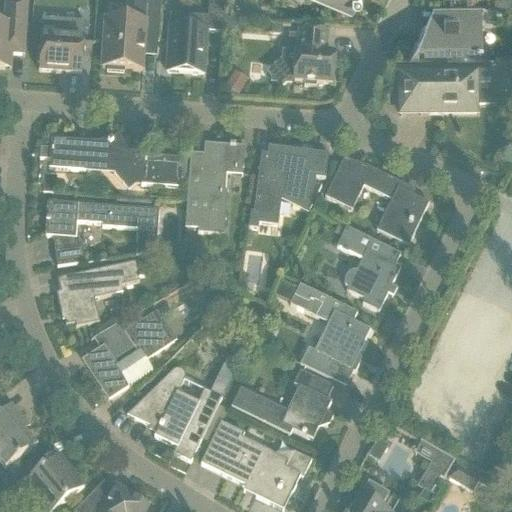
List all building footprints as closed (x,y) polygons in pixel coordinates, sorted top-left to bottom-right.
[(0,70),(5,71),(5,62),(11,57),(24,58),(25,38),(28,2),(4,0),(2,26),(0,25),(0,70)] [(196,18),(195,32),(206,33),(206,34),(222,36),(223,24),(224,0),(208,0),(207,19),(196,18)] [(325,0),(351,13),(357,2),(358,2),(360,1),(360,0),(325,0)] [(103,50),(102,70),(106,70),(106,74),(124,75),(124,71),(141,72),(142,58),(144,38),(158,39),(160,4),(134,3),(132,22),(118,21),(106,21),(105,21),(103,50)] [(481,5),(453,5),(433,5),(433,7),(409,55),(480,55),(480,40),(482,40),(481,5)] [(37,55),(36,65),(39,65),(38,73),(81,76),(82,56),(84,38),(85,25),(42,22),(40,37),(39,55),(37,55)] [(169,30),(168,54),(166,74),(203,77),(206,33),(169,30)] [(326,35),(307,33),(299,33),(297,54),(295,54),(294,67),(285,67),(281,62),(266,75),(271,81),(271,85),(275,85),(280,90),(285,86),(290,86),(290,81),(293,81),(293,84),(304,85),(304,88),(315,89),(315,85),(332,87),(334,57),(325,56),(326,35)] [(476,75),(399,75),(399,112),(441,112),(441,116),(476,115),(476,106),(488,106),(493,100),(493,74),(476,75)] [(234,75),(224,91),(238,99),(248,83),(234,75)] [(40,150),(39,162),(49,162),(48,171),(68,173),(84,174),(85,165),(106,167),(113,176),(128,193),(137,185),(141,185),(141,188),(177,190),(178,180),(179,161),(135,157),(117,137),(101,151),(97,151),(97,145),(50,141),(50,151),(40,150)] [(188,182),(184,231),(198,232),(197,237),(224,238),(226,209),(227,194),(224,194),(220,194),(221,173),(242,174),(242,170),(244,150),(204,147),(203,158),(189,157),(189,165),(188,182)] [(248,231),(258,232),(258,227),(277,229),(282,195),(298,198),(296,210),(308,216),(321,189),(314,188),(315,181),(325,182),(328,157),(268,149),(266,157),(261,156),(253,215),(250,214),(248,231)] [(335,179),(325,200),(343,209),(345,205),(354,209),(363,190),(391,203),(388,209),(376,234),(389,241),(407,249),(427,209),(428,206),(403,194),(406,189),(365,169),(365,170),(356,166),(356,167),(344,161),(335,179)] [(181,165),(180,182),(188,182),(189,165),(181,165)] [(44,179),(43,196),(55,197),(56,180),(44,179)] [(47,209),(45,240),(53,240),(57,240),(58,249),(54,250),(57,270),(77,267),(85,266),(82,246),(75,246),(75,242),(76,226),(102,227),(101,230),(137,233),(136,259),(155,256),(157,234),(158,214),(94,209),(67,207),(47,206),(47,209)] [(345,292),(347,293),(346,295),(364,303),(362,308),(378,315),(387,298),(385,297),(392,283),(394,284),(400,271),(395,268),(400,257),(345,231),(336,250),(362,262),(356,275),(354,275),(352,275),(350,275),(348,276),(347,277),(345,278),(344,280),(344,281),(343,282),(343,284),(343,286),(343,287),(344,289),(344,290),(345,292)] [(60,295),(56,296),(60,317),(63,317),(65,329),(74,327),(75,331),(95,326),(99,326),(94,302),(122,296),(121,289),(139,285),(138,281),(144,280),(141,267),(135,269),(135,265),(76,278),(57,282),(60,295)] [(282,285),(276,299),(289,305),(295,292),(282,285)] [(299,368),(313,375),(331,384),(331,383),(325,380),(332,365),(354,376),(358,368),(354,365),(370,333),(352,325),(357,316),(299,288),(289,308),(328,327),(314,355),(307,352),(299,368)] [(207,298),(206,305),(209,311),(218,313),(224,309),(225,301),(221,296),(213,294),(207,298)] [(100,354),(83,364),(108,402),(127,390),(151,375),(145,366),(176,346),(156,315),(128,333),(122,324),(103,336),(109,346),(111,348),(100,354)] [(172,374),(141,404),(127,418),(150,430),(152,425),(159,429),(154,440),(175,450),(172,457),(190,465),(222,401),(221,400),(211,396),(204,392),(197,405),(177,395),(184,383),(184,381),(184,380),(184,378),(184,377),(184,376),(183,375),(182,374),(181,374),(180,373),(179,373),(177,372),(176,372),(175,373),(174,373),(172,374)] [(231,410),(272,430),(289,439),(292,433),(312,443),(320,427),(325,429),(329,428),(332,420),(331,417),(326,415),(331,405),(307,393),(313,381),(333,391),(333,390),(300,374),(293,388),(299,390),(287,414),(240,391),(231,410)] [(216,387),(211,396),(221,400),(225,391),(216,387)] [(0,468),(4,474),(22,459),(37,447),(25,432),(17,423),(22,419),(11,406),(0,414),(0,468)] [(209,449),(200,467),(245,490),(243,494),(255,500),(279,511),(283,511),(291,497),(295,499),(298,491),(295,489),(299,481),(302,475),(305,477),(311,464),(293,455),(285,470),(269,462),(272,456),(241,442),(244,437),(221,426),(209,449)] [(13,480),(3,488),(13,500),(22,493),(33,506),(37,511),(56,511),(68,502),(83,490),(59,460),(50,468),(37,478),(28,467),(13,480)] [(449,481),(472,494),(479,482),(456,469),(449,481)] [(381,511),(378,510),(385,500),(384,496),(370,488),(367,489),(361,499),(359,498),(351,511),(381,511)] [(82,506),(75,511),(144,511),(147,508),(115,491),(113,494),(110,500),(109,502),(105,500),(101,504),(94,496),(97,492),(96,492),(82,506)] [(423,493),(418,502),(428,508),(433,499),(423,493)]
